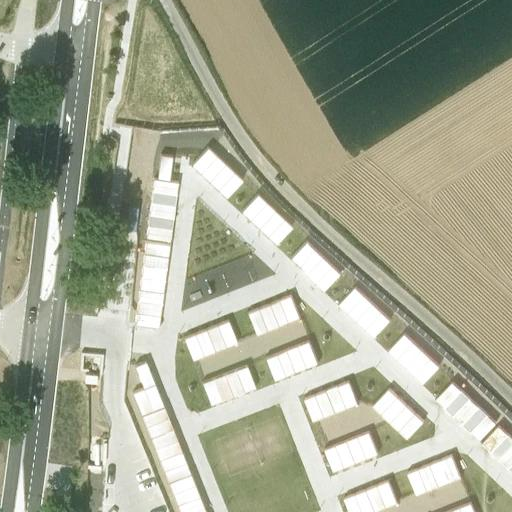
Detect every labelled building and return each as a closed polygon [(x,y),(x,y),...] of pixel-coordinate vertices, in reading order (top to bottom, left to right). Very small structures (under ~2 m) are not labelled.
[(207,145),(191,162),(199,170),(216,153),(207,145)] [(154,176),(146,235),(170,238),(178,179),(169,178),(172,154),(160,152),(157,176),(154,176)] [(225,161),(216,153),(199,170),(208,179),(225,161)] [(225,161),(208,179),(217,187),(233,170),(225,161)] [(242,178),(233,170),(217,187),(225,195),(242,178)] [(249,218),(266,200),(257,192),(240,209),(249,218)] [(249,218),(258,226),(274,208),(266,200),(249,218)] [(128,204),(125,228),(135,229),(137,205),(128,204)] [(283,217),(274,208),(258,226),(267,234),(283,217)] [(283,217),(267,234),(275,242),(292,225),(283,217)] [(299,264),(315,247),(306,238),(290,256),(299,264)] [(145,239),(139,286),(163,290),(169,242),(145,239)] [(315,247),(299,264),(307,272),(324,255),(315,247)] [(324,255),(307,272),(316,281),(333,263),(324,255)] [(333,263),(316,281),(325,289),(341,272),(333,263)] [(356,285),(339,302),(348,311),(364,293),(356,285)] [(160,313),(163,290),(139,286),(136,310),(160,313)] [(300,315),(292,293),(280,297),(289,320),(300,315)] [(373,301),(364,293),(348,311),(357,319),(373,301)] [(289,320),(280,297),(269,302),(278,324),(289,320)] [(382,310),(373,301),(357,319),(365,327),(382,310)] [(269,302),(258,306),(267,329),(278,324),(269,302)] [(255,333),(267,329),(258,306),(247,311),(255,333)] [(136,310),(134,322),(158,325),(160,313),(136,310)] [(382,310),(365,327),(374,335),(391,318),(382,310)] [(217,323),(226,345),(237,341),(228,318),(217,323)] [(217,323),(206,327),(215,350),(226,345),(217,323)] [(195,332),(204,354),(215,350),(206,327),(195,332)] [(195,332),(183,336),(192,359),(204,354),(195,332)] [(388,349),(397,357),(414,340),(405,332),(388,349)] [(299,343),(307,366),(318,361),(310,339),(299,343)] [(422,348),(414,340),(397,357),(406,366),(422,348)] [(307,366),(299,343),(287,348),(296,370),(307,366)] [(276,352),(285,374),(296,370),(287,348),(276,352)] [(406,366),(415,374),(431,356),(422,348),(406,366)] [(274,379),(285,374),(276,352),(265,356),(274,379)] [(439,364),(431,356),(415,374),(423,382),(439,364)] [(132,391),(141,414),(163,405),(154,382),(145,359),(134,364),(143,386),(132,391)] [(247,364),(236,368),(244,390),(255,386),(247,364)] [(244,390),(236,368),(224,372),(233,395),(244,390)] [(213,377),(222,399),(233,395),(224,372),(213,377)] [(222,399),(213,377),(202,381),(211,403),(222,399)] [(349,379),(338,384),(347,406),(358,402),(349,379)] [(453,380),(436,397),(480,439),(496,421),(453,380)] [(336,410),(347,406),(338,384),(327,388),(336,410)] [(381,412),(398,395),(389,386),(373,404),(381,412)] [(336,410),(327,388),(316,393),(325,415),(336,410)] [(325,415),(316,393),(305,397),(314,419),(325,415)] [(381,412),(390,420),(407,403),(398,395),(381,412)] [(399,429),(416,411),(407,403),(390,420),(399,429)] [(163,405),(141,414),(150,436),(173,427),(163,405)] [(416,411),(399,429),(408,437),(424,420),(416,411)] [(511,436),(499,424),(483,442),(511,469),(511,436)] [(168,481),(190,472),(173,427),(150,436),(168,481)] [(370,429),(358,434),(367,456),(378,452),(370,429)] [(367,456),(358,434),(347,438),(356,461),(367,456)] [(336,443),(345,465),(356,461),(347,438),(336,443)] [(325,447),(334,470),(345,465),(336,443),(325,447)] [(461,476),(452,453),(441,458),(450,480),(461,476)] [(441,458),(430,462),(439,485),(450,480),(441,458)] [(419,467),(428,489),(439,485),(430,462),(419,467)] [(416,494),(428,489),(419,467),(408,471),(416,494)] [(168,481),(177,503),(199,494),(190,472),(168,481)] [(378,483),(387,505),(398,501),(389,479),(378,483)] [(366,487),(375,510),(387,505),(378,483),(366,487)] [(355,492),(363,511),(369,511),(375,510),(366,487),(355,492)] [(363,511),(355,492),(344,496),(350,511),(363,511)] [(177,503),(180,511),(206,511),(199,494),(177,503)] [(460,505),(462,511),(475,511),(471,501),(460,505)]
